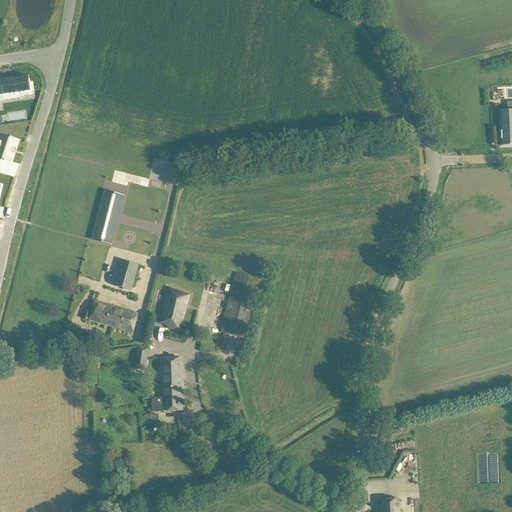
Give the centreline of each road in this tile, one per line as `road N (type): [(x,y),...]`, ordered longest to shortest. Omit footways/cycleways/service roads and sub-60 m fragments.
road 1 (unclassified): [(361,509),(365,367),(374,325),(430,197),(434,165),(418,113),(361,0)]
road 2 (residential): [(361,509),(293,479),(197,410),(190,344)]
road 3 (residential): [(58,62),(0,268)]
